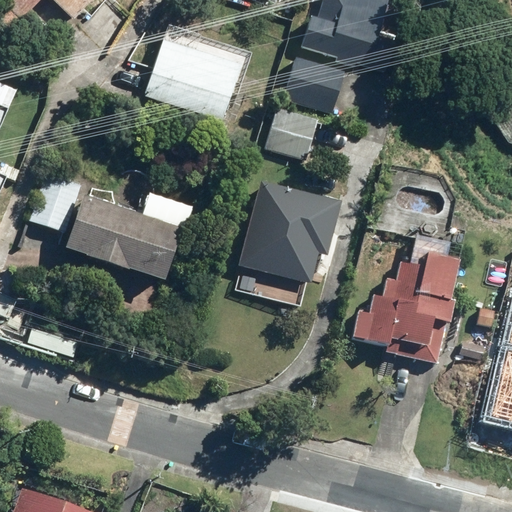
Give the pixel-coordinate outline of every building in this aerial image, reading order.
[(43,0),(45,0),(71,25),(96,0),(0,0),(0,4),(20,24),(43,0)] [(253,0),(273,10),(277,0),(253,0)] [(308,22),(299,52),(335,63),(334,66),(353,72),(354,69),(385,77),(394,47),(376,42),(387,6),(365,0),(322,0),(315,24),(308,22)] [(511,149),(511,25),(490,51),(483,83),(484,113),(506,147),(511,149)] [(142,101),(219,126),(238,71),(160,46),(142,101)] [(293,63),(281,102),(331,118),(344,78),(293,63)] [(0,128),(15,96),(0,89),(0,193),(6,181),(0,177),(0,128)] [(263,153),(304,165),(316,125),(275,113),(263,153)] [(46,173),(27,225),(63,238),(82,186),(46,173)] [(340,207),(259,185),(236,271),(275,282),(283,251),(325,262),(340,207)] [(177,236),(81,202),(62,255),(81,262),(82,263),(125,278),(125,276),(161,289),(177,236)] [(356,314),(350,343),(379,350),(378,356),(434,369),(443,329),(447,330),(452,307),(448,306),(458,263),(401,250),(393,286),(385,284),(382,301),(372,298),(367,317),(356,314)] [(64,511),(62,511),(20,495),(13,511),(64,511)]
